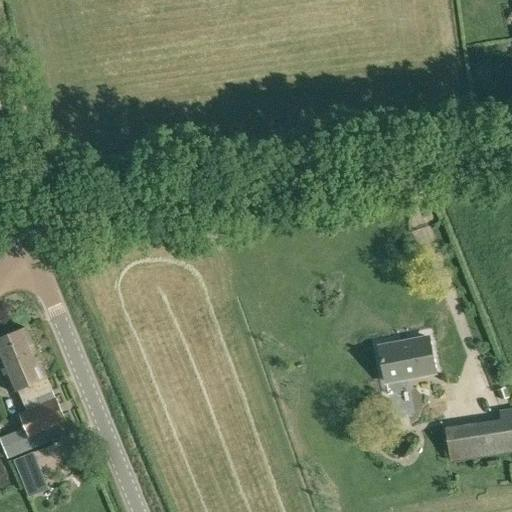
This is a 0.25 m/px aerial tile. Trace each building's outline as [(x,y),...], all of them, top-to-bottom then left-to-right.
[(28,328),(13,335),(39,396),(53,390),(48,378),(49,377),(28,328)] [(39,396),(13,335),(0,339),(0,361),(14,393),(20,391),(25,403),(39,396)] [(437,372),(430,336),(381,346),(388,381),(437,372)] [(509,397),(505,388),(498,391),(501,400),(509,397)] [(56,397),(42,403),(53,428),(67,422),(56,397)] [(53,428),(42,403),(20,413),(26,429),(30,438),(50,429),(53,428)] [(504,424),(486,427),(490,453),(511,449),(511,409),(501,411),(504,424)] [(53,428),(50,429),(54,440),(60,437),(71,433),(67,422),(53,428)] [(54,440),(50,429),(30,438),(26,429),(1,439),(8,459),(54,440)] [(450,447),(452,459),(467,457),(465,445),(450,447)]
